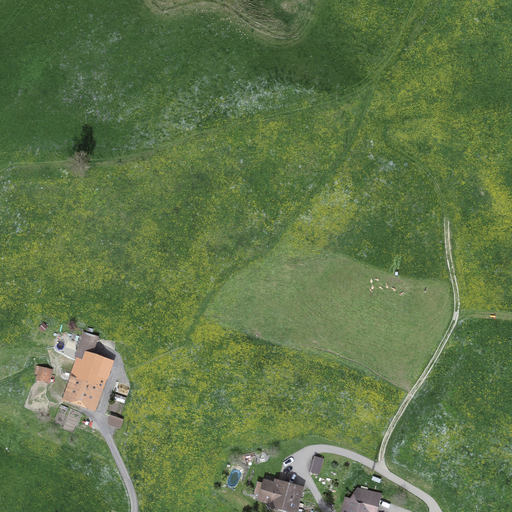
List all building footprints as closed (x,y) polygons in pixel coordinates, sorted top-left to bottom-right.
[(110,368),(89,361),(97,338),(84,333),(78,351),(79,352),(69,380),(71,381),(66,396),(92,405),(98,387),(103,389),(110,368)] [(51,371),(40,368),(37,381),(48,383),(51,371)] [(318,473),(321,460),(315,458),(314,461),(313,461),(311,471),(318,473)] [(278,484),(277,484),(266,481),(266,484),(258,481),(254,496),(273,501),(272,505),(294,511),(299,490),(278,484)] [(357,489),(350,500),(346,511),(368,511),(369,511),(375,511),(379,494),(357,489)]
